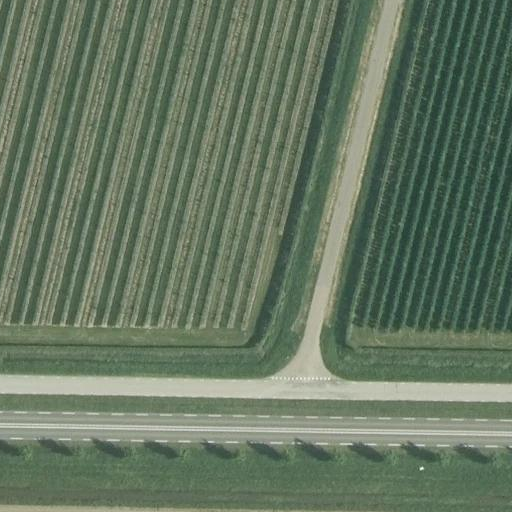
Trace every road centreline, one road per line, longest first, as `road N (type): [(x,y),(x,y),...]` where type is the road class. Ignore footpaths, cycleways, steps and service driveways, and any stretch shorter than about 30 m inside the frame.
road 1 (primary): [(511,430),(0,424)]
road 2 (unclassified): [(297,393),(390,0)]
road 3 (unclassified): [(297,393),(0,386)]
road 4 (unclassified): [(297,393),(511,394)]
